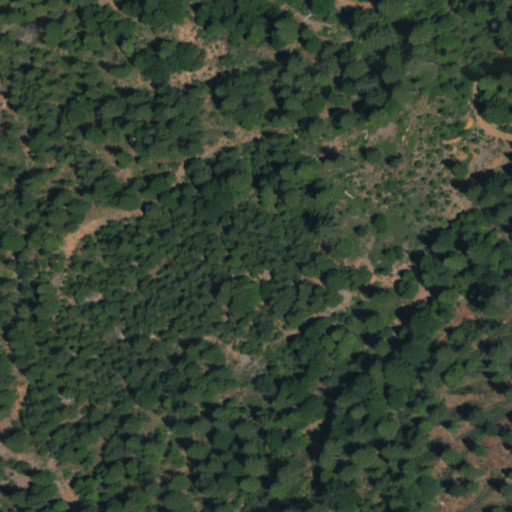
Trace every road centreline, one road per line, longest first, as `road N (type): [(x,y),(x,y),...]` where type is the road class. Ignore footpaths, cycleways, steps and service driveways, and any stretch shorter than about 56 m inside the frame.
road 1 (track): [(511,137),(491,156),(460,231),(422,262),(398,331),(292,424),(273,418),(242,362),(242,262),(217,274),(205,305),(118,418),(0,481)]
road 2 (track): [(493,154),(479,124),(479,68),(511,61)]
